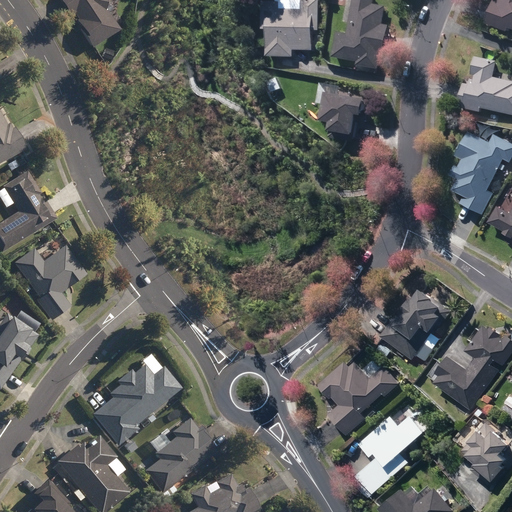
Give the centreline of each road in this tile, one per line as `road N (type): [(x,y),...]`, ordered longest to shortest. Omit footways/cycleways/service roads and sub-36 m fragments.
road 1 (residential): [(7,0),(49,65),(98,196),(154,283)]
road 2 (residential): [(443,0),(425,45),(396,224)]
road 3 (residential): [(154,283),(57,372),(4,453)]
road 4 (residential): [(396,224),(368,278),(312,339)]
road 5 (residential): [(511,293),(396,224)]
